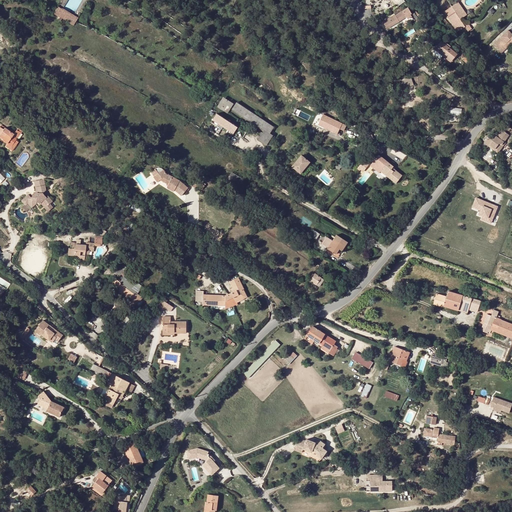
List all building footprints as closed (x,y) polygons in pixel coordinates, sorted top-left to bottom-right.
[(62,19),(74,26),(88,0),(61,0),(54,14),(59,17),(57,19),(60,21),(62,19)] [(467,15),(458,2),(452,7),(461,20),(467,15)] [(387,29),(399,22),(406,17),(402,12),(396,16),(394,14),(383,22),(387,29)] [(465,27),(469,32),(472,29),(469,24),(465,27),(461,20),(456,12),(448,17),(458,32),(465,27)] [(412,14),(415,18),(419,23),(421,21),(417,17),(415,13),(414,13),(412,14)] [(399,22),(387,29),(389,32),(401,24),(399,22)] [(511,34),(508,30),(501,37),(502,38),(507,43),(503,46),(505,49),(511,42),(511,34)] [(507,43),(502,38),(494,45),(499,50),(503,46),(507,43)] [(435,49),(435,50),(443,56),(450,48),(441,41),(435,49)] [(504,55),(511,48),(509,45),(505,49),(502,52),(504,55)] [(457,53),(450,48),(443,56),(451,62),(457,53)] [(440,59),(441,59),(441,58),(443,56),(435,50),(433,52),(432,53),(440,59)] [(406,78),(402,80),(405,88),(414,85),(410,74),(405,76),(406,78)] [(227,114),(234,104),(223,98),(217,108),(227,114)] [(258,140),(267,146),(273,136),(272,135),(270,134),(274,128),(237,103),(232,110),(264,131),(258,140)] [(452,107),(451,108),(446,107),(445,113),(451,114),(460,116),(461,109),(452,107)] [(234,133),(238,128),(217,114),(214,119),(234,133)] [(338,134),(338,132),(341,126),(339,125),(340,123),(324,115),(322,118),(318,117),(317,119),(312,117),(310,120),(309,120),(309,121),(310,121),(308,126),(314,129),(316,124),(338,134)] [(7,143),(10,140),(14,143),(17,139),(13,136),(14,134),(5,127),(4,129),(0,126),(0,136),(2,139),(2,140),(7,143)] [(14,134),(13,136),(17,139),(21,133),(17,130),(14,134)] [(503,130),(498,137),(504,141),(509,134),(503,130)] [(504,142),(504,141),(498,137),(494,135),(492,138),(489,136),(490,135),(489,134),(484,141),(494,149),(497,145),(501,147),(504,142)] [(14,143),(10,140),(7,143),(5,146),(12,151),(16,145),(14,143)] [(500,153),(503,149),(501,147),(497,145),(494,149),(484,141),(483,142),(500,153)] [(301,174),(310,163),(302,156),(293,167),(301,174)] [(371,165),(375,168),(379,163),(382,159),(378,156),(371,165)] [(388,162),(386,163),(383,167),(381,169),(386,173),(384,174),(396,183),(402,175),(393,168),(394,166),(388,162)] [(174,192),(175,190),(181,196),(188,188),(180,181),(167,175),(164,170),(159,174),(155,169),(151,172),(154,177),(153,177),(157,182),(160,180),(166,184),(168,187),(167,188),(168,189),(174,192)] [(227,180),(233,183),(237,176),(232,173),(227,180)] [(237,176),(233,183),(237,186),(243,179),(237,176)] [(196,189),(201,183),(195,179),(191,185),(196,189)] [(43,180),(33,182),(35,192),(36,193),(32,197),(30,198),(28,195),(21,201),(24,206),(27,203),(31,208),(35,204),(37,203),(38,204),(40,203),(41,202),(46,207),(49,204),(51,202),(47,196),(45,197),(42,193),(45,191),(43,180)] [(478,219),(487,222),(493,206),(471,198),(468,207),(477,210),(476,214),(480,216),(478,219)] [(47,212),(52,208),(49,204),(46,207),(41,202),(40,203),(47,212)] [(41,222),(49,227),(53,221),(49,218),(47,222),(43,219),(41,222)] [(320,234),(313,230),(309,235),(316,240),(320,234)] [(336,235),(333,241),(327,238),(322,244),(328,248),(327,249),(336,254),(339,250),(342,251),(348,242),(336,235)] [(84,259),(85,251),(86,249),(89,250),(89,252),(93,252),(94,245),(94,243),(93,243),(86,242),(86,245),(76,244),(76,243),(71,242),(71,248),(69,248),(68,255),(74,256),(74,255),(79,255),(79,258),(84,259)] [(127,273),(130,270),(126,267),(124,270),(118,266),(113,272),(120,277),(121,275),(129,281),(132,278),(131,277),(132,276),(127,273)] [(317,285),(321,278),(322,278),(315,273),(314,275),(312,273),(308,278),(311,280),(310,281),(316,286),(317,285)] [(233,292),(225,296),(204,295),(203,305),(225,306),(226,302),(235,297),(237,302),(244,299),(242,296),(246,294),(244,290),(245,289),(239,278),(230,282),(234,289),(235,291),(233,292)] [(136,295),(130,291),(132,289),(122,282),(121,283),(116,279),(109,289),(129,304),(130,303),(135,307),(140,300),(141,301),(143,298),(137,294),(136,295)] [(196,301),(203,302),(204,295),(204,291),(196,291),(196,301)] [(458,310),(462,295),(447,291),(446,296),(436,293),(433,303),(443,306),(443,305),(458,310)] [(468,309),(471,298),(462,295),(458,310),(467,312),(468,309)] [(238,304),(237,302),(235,297),(226,302),(225,306),(225,309),(238,304)] [(477,312),(480,301),(471,298),(468,309),(477,312)] [(159,305),(165,309),(170,313),(173,308),(162,301),(159,305)] [(490,333),(491,330),(511,338),(511,323),(498,319),(496,317),(497,314),(498,311),(493,309),(491,315),(487,314),(480,331),(487,333),(488,332),(490,333)] [(163,317),(163,332),(174,333),(174,334),(186,334),(186,322),(171,321),(171,317),(163,317)] [(48,326),(42,321),(36,329),(42,334),(41,336),(52,344),(54,340),(58,342),(62,336),(54,330),(52,333),(46,329),(48,326)] [(338,347),(334,345),(336,341),(318,330),(312,326),(307,335),(305,339),(310,342),(312,338),(314,340),(323,345),(321,348),(334,356),(338,349),(336,349),(338,347)] [(115,332),(112,335),(121,342),(123,339),(115,332)] [(109,340),(117,347),(121,342),(112,335),(109,340)] [(275,340),(243,373),(248,378),(274,351),(280,345),(275,340)] [(409,352),(394,346),(389,361),(405,367),(407,361),(406,361),(409,352)] [(372,363),(371,362),(355,352),(352,358),(369,368),(372,363)] [(76,361),(79,356),(73,353),(70,359),(76,361)] [(293,358),(289,355),(284,361),(287,364),(293,358)] [(442,361),(440,360),(441,358),(437,357),(437,359),(434,358),(434,356),(432,356),(430,363),(440,366),(442,361)] [(159,360),(158,363),(160,363),(160,368),(166,369),(167,365),(161,364),(161,360),(159,360)] [(104,380),(108,372),(99,368),(95,375),(104,380)] [(24,380),(27,373),(21,370),(18,377),(24,380)] [(113,384),(117,377),(108,372),(104,380),(113,384)] [(104,401),(113,406),(117,398),(119,395),(123,397),(125,393),(126,391),(130,384),(130,383),(117,377),(113,384),(104,401)] [(365,398),(371,386),(366,384),(360,396),(365,398)] [(129,392),(126,391),(125,393),(131,395),(135,387),(132,386),(129,392)] [(47,411),(60,417),(64,408),(51,402),(44,392),(38,397),(40,400),(38,404),(48,409),(47,411)] [(398,396),(386,392),(385,392),(384,396),(396,401),(398,396)] [(489,405),(491,399),(479,395),(477,401),(489,405)] [(490,406),(494,407),(502,410),(509,413),(511,404),(511,403),(494,397),(490,406)] [(341,423),(334,426),(337,433),(344,430),(341,423)] [(424,427),(423,434),(433,435),(433,434),(438,434),(437,440),(437,442),(440,443),(440,440),(454,442),(455,433),(438,431),(439,427),(434,426),(434,428),(424,427)] [(303,447),(307,439),(297,442),(295,448),(301,451),(303,447)] [(307,439),(303,447),(312,451),(313,449),(317,453),(316,454),(320,457),(325,451),(322,447),(324,444),(320,441),(319,442),(318,444),(315,443),(307,439)] [(143,462),(135,443),(124,448),(132,467),(143,462)] [(197,448),(187,451),(188,459),(197,457),(206,460),(207,461),(203,465),(208,470),(210,468),(214,473),(219,468),(214,462),(215,460),(211,457),(210,458),(208,456),(209,454),(208,454),(208,452),(197,448)] [(344,460),(337,463),(339,469),(346,466),(344,460)] [(112,481),(100,472),(96,477),(99,479),(96,483),(91,490),(102,498),(104,495),(103,494),(112,481)] [(370,479),(370,491),(392,490),(392,480),(383,481),(380,481),(380,479),(383,479),(382,474),(367,475),(367,479),(370,479)] [(36,492),(31,487),(27,490),(31,496),(36,492)] [(125,502),(126,496),(123,495),(123,497),(118,496),(117,502),(120,502),(118,511),(126,511),(127,503),(125,502)] [(206,502),(204,511),(206,511),(215,511),(216,511),(218,496),(208,495),(207,502),(206,502)]
